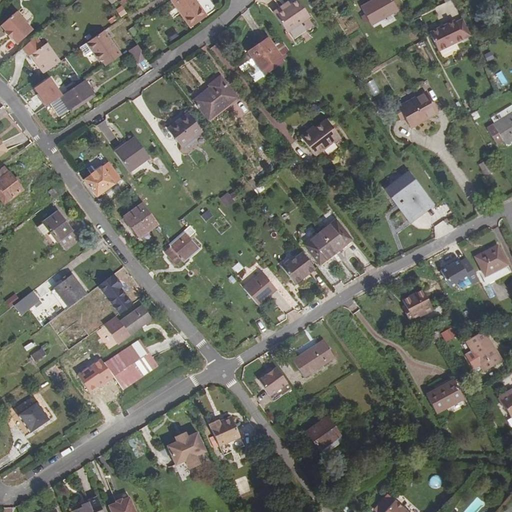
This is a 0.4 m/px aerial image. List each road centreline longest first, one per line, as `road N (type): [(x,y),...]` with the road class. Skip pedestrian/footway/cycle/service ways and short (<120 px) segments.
road 1 (residential): [(222,370),(510,208)]
road 2 (residential): [(222,370),(44,144)]
road 3 (unclassified): [(0,496),(8,499),(222,370)]
road 4 (residential): [(44,144),(144,82),(230,14),(235,0)]
road 5 (residential): [(327,511),(222,370)]
